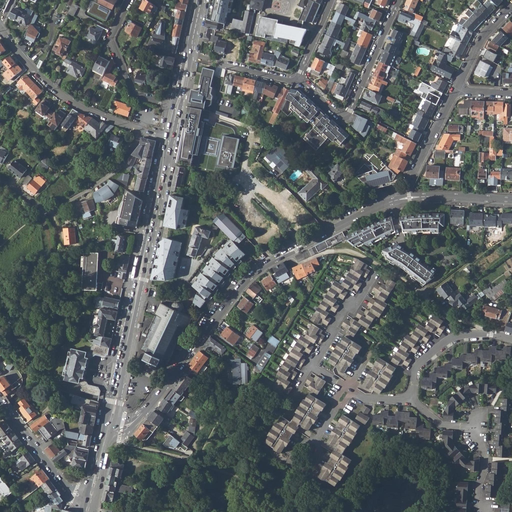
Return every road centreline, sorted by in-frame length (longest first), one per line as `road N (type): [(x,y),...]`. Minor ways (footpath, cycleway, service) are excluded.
road 1 (residential): [(104,434),(148,406),(242,284),(283,254),(387,201),(511,199)]
road 2 (primary): [(168,141),(104,434)]
road 3 (residential): [(139,131),(100,183),(45,212),(0,178)]
road 4 (residential): [(295,81),(346,112),(397,0)]
road 5 (residential): [(0,30),(66,100),(139,131)]
road 6 (residential): [(409,396),(440,423),(479,435),(483,507)]
road 7 (residential): [(174,106),(137,97),(124,74),(111,36),(130,0)]
road 8 (residential): [(511,338),(453,337),(416,365),(409,396)]
road 9 (tertiary): [(90,500),(62,484),(0,403)]
